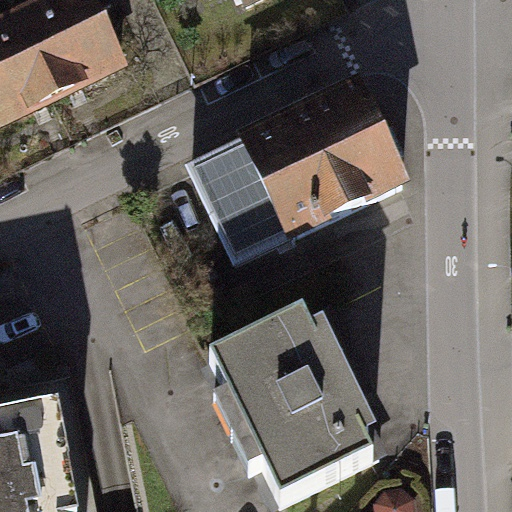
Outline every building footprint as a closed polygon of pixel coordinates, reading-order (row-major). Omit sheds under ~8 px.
[(59,0),(57,1),(0,27),(0,141),(25,130),(104,94),(132,81),(105,23),(94,0),(59,0)] [(59,0),(94,0),(105,23),(116,18),(108,0),(56,0),(57,1),(59,0)] [(231,0),(245,28),(301,0),(231,0)] [(416,195),(363,83),(239,142),(244,152),(188,178),(236,280),(416,195)] [(299,311),(204,360),(281,511),(297,511),(395,463),(324,324),(309,332),(299,311)] [(0,511),(77,511),(58,407),(0,417),(0,511)]
